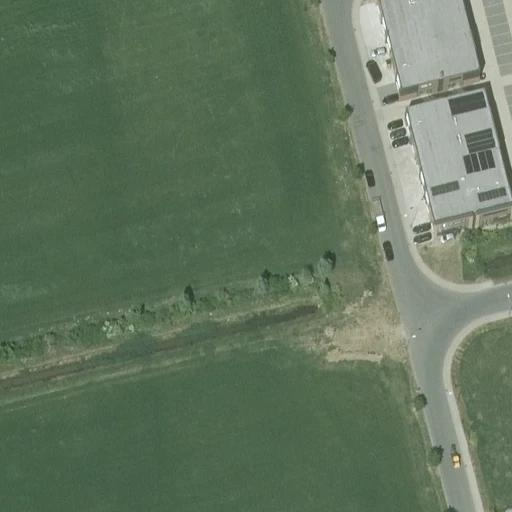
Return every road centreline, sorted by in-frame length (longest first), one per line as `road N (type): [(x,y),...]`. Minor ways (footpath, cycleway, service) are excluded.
road 1 (unclassified): [(333,0),(416,328)]
road 2 (unclassified): [(416,328),(461,511)]
